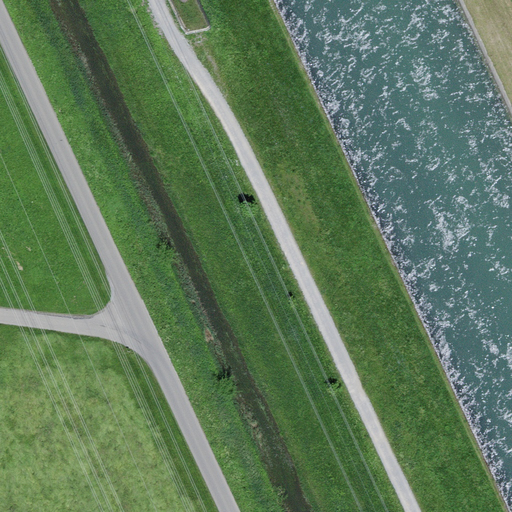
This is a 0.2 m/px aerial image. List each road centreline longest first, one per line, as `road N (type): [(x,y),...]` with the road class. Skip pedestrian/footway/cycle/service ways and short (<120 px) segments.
road 1 (track): [(153,0),(160,17),(213,56),(427,511)]
road 2 (unclassified): [(241,511),(1,0)]
road 3 (track): [(153,331),(0,310)]
